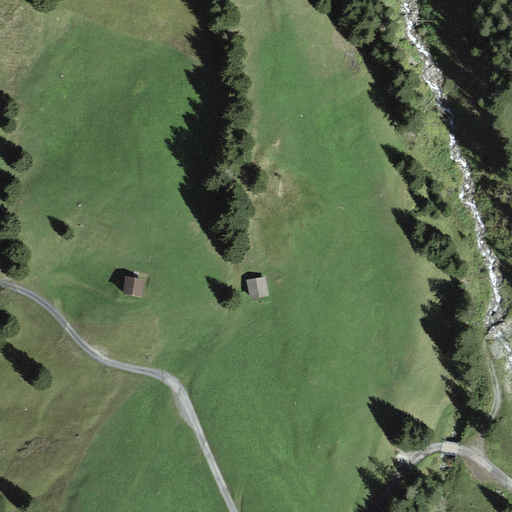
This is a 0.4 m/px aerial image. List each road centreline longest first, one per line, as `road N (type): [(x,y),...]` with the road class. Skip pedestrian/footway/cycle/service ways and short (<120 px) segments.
road 1 (track): [(234,511),(180,391),(163,378),(109,364),(41,300),(0,286)]
road 2 (track): [(511,485),(475,454),(440,446),(420,450),(370,511)]
road 3 (track): [(475,454),(495,390),(490,342),(511,324)]
